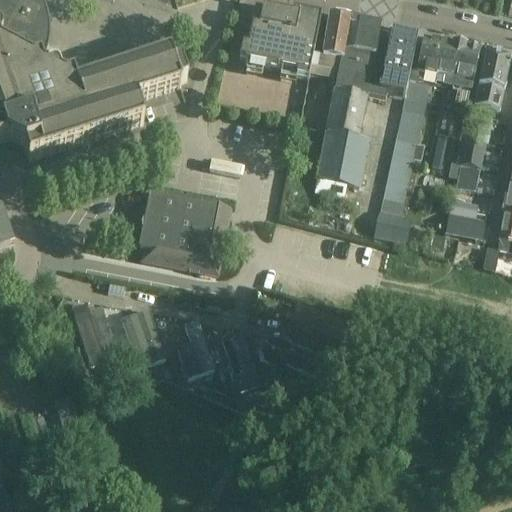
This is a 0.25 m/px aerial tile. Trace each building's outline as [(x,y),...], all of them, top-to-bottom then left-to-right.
[(0,145),(5,144),(24,153),(27,165),(42,160),(139,129),(143,128),(138,115),(136,115),(133,106),(177,92),(179,91),(180,91),(178,82),(185,80),(180,65),(173,67),(169,56),(168,56),(76,86),(72,76),(64,78),(42,67),(45,61),(47,55),(48,48),(49,42),(49,36),(48,30),(47,26),(46,22),(46,19),(45,18),(44,14),(42,10),(39,5),(37,2),(36,1),(35,0),(17,0),(0,5),(0,145)] [(244,64),(244,66),(297,77),(307,79),(309,71),(311,59),(319,18),(292,13),(291,17),(290,17),(273,14),(272,20),(260,17),(258,28),(251,27),(247,50),(244,64)] [(311,59),(309,71),(337,77),(347,21),(327,19),(327,20),(326,28),(323,43),(321,61),(311,59)] [(337,77),(333,97),(365,103),(378,30),(379,28),(347,21),(337,77)] [(403,101),(407,84),(411,62),(416,38),(391,33),(378,95),(403,101)] [(411,62),(407,84),(416,86),(418,78),(434,81),(437,63),(435,62),(439,44),(424,40),(419,64),(411,62)] [(454,67),(458,48),(439,44),(435,62),(437,63),(434,81),(442,83),(441,88),(452,90),(456,67),(454,67)] [(478,52),(458,48),(454,67),(456,67),(452,90),(468,94),(478,52)] [(484,54),(477,88),(502,94),(509,59),(484,54)] [(407,84),(403,101),(401,113),(422,117),(428,89),(416,86),(407,84)] [(497,114),(502,94),(477,88),(472,108),(497,114)] [(333,97),(314,184),(316,184),(323,185),(345,190),(346,190),(357,192),(360,174),(363,173),(369,143),(358,141),(365,103),(333,97)] [(422,117),(401,113),(399,123),(420,127),(422,117)] [(420,127),(399,123),(397,133),(418,138),(420,127)] [(418,138),(397,133),(394,144),(415,148),(418,138)] [(489,135),(478,133),(476,146),(487,148),(489,135)] [(438,139),(431,173),(440,174),(447,141),(438,139)] [(415,148),(394,144),(392,154),(413,158),(415,148)] [(458,147),(455,158),(462,159),(471,161),(473,146),(464,144),(463,148),(458,147)] [(462,159),(460,169),(479,173),(484,149),(473,146),(471,161),(462,159)] [(413,158),(412,165),(419,166),(422,149),(415,148),(413,158)] [(413,158),(392,154),(390,164),(411,169),(412,165),(413,158)] [(411,169),(390,164),(388,175),(409,179),(411,169)] [(304,167),(303,174),(314,177),(315,170),(304,167)] [(458,169),(450,168),(448,182),(456,183),(458,169)] [(460,169),(455,193),(475,197),(479,173),(460,169)] [(409,179),(388,175),(386,185),(407,189),(409,179)] [(407,189),(386,185),(383,195),(405,200),(407,189)] [(511,190),(508,189),(503,216),(511,217),(511,190)] [(405,200),(383,195),(381,206),(402,210),(405,200)] [(228,213),(146,197),(142,221),(135,253),(141,254),(139,266),(215,281),(228,213)] [(452,205),(449,217),(475,223),(478,210),(452,205)] [(402,210),(381,206),(379,216),(400,221),(402,210)] [(511,217),(503,216),(497,244),(499,245),(497,254),(511,257),(511,217)] [(409,223),(380,217),(374,243),(403,249),(409,223)] [(477,226),(450,220),(448,228),(446,238),(473,244),(475,233),(477,226)] [(446,243),(432,239),(429,250),(443,253),(446,243)] [(485,252),(482,272),(493,276),(497,254),(485,252)] [(357,334),(295,310),(281,346),(343,370),(357,334)] [(21,322),(18,312),(4,317),(7,327),(21,322)] [(102,315),(76,323),(96,385),(122,376),(102,315)] [(150,325),(125,334),(139,374),(164,366),(150,325)] [(188,351),(178,354),(189,385),(214,376),(197,328),(182,333),(188,351)] [(247,340),(222,349),(240,396),(264,387),(247,340)] [(131,364),(120,367),(124,380),(135,376),(131,364)] [(140,381),(120,387),(123,399),(164,385),(161,373),(140,381)] [(234,405),(208,394),(204,402),(238,416),(299,396),(295,384),(266,394),(234,405)] [(84,439),(71,401),(52,408),(65,446),(84,439)] [(2,447),(0,447),(0,484),(13,479),(10,472),(3,449),(2,447)]
